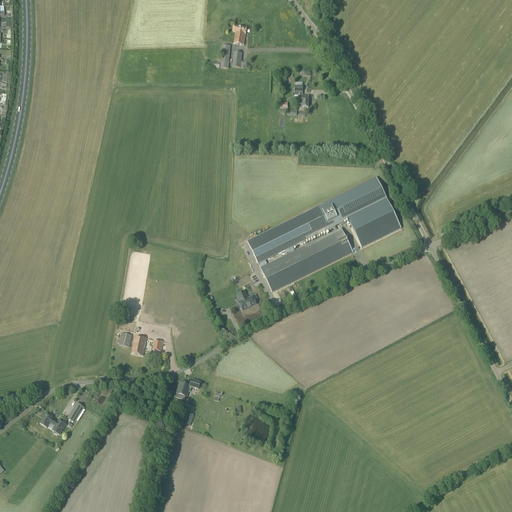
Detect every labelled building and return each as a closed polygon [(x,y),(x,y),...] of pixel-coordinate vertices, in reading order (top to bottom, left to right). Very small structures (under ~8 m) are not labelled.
[(246,34),(247,28),(233,27),(233,32),(235,32),(234,44),(244,46),(245,34),(246,34)] [(228,69),(230,46),(222,46),(220,68),(228,69)] [(244,62),(241,62),(242,54),(234,53),(232,68),(240,69),(243,69),(244,67),(246,67),(247,62),(244,61),(244,62)] [(308,108),(308,95),(302,95),(302,87),(295,86),(294,96),(298,96),(298,106),(302,106),(302,108),(308,108)] [(287,255),(267,265),(259,268),(271,293),(353,253),(341,229),(294,251),(292,248),(347,221),(361,249),(401,229),(376,178),(246,242),(258,265),(265,261),(285,251),(287,255)] [(248,299),(244,292),(237,295),(240,302),(238,303),(242,311),(256,304),(252,296),(248,299)] [(129,348),(132,336),(121,333),(119,342),(117,342),(116,345),(129,348)] [(143,357),(146,339),(135,336),(131,354),(143,357)] [(161,352),(163,342),(154,340),(152,350),(161,352)] [(190,386),(187,385),(180,383),(176,394),(187,397),(188,392),(190,392),(191,388),(198,390),(200,383),(196,381),(192,380),(190,386)] [(75,424),(84,408),(77,404),(68,419),(75,424)] [(188,413),(190,407),(184,405),(182,411),(177,425),(183,427),(188,413)] [(190,427),(194,415),(188,413),(184,425),(190,427)] [(52,425),(55,422),(52,420),(53,419),(46,414),(40,424),(47,428),(50,423),(52,425)] [(55,422),(52,425),(55,427),(52,431),(54,432),(54,433),(54,434),(55,435),(56,435),(57,435),(58,434),(59,435),(66,425),(59,421),(57,423),(55,422)]
